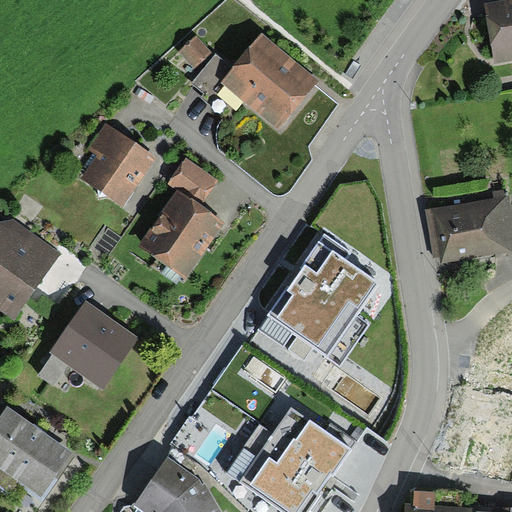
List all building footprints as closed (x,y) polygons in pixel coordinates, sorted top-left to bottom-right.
[(511,53),(511,6),(486,11),(493,57),(511,53)] [(312,92),(259,46),(235,74),(218,59),(192,88),(229,120),(245,102),(278,131),(312,92)] [(85,182),(118,207),(151,165),(106,131),(90,151),(102,160),(85,182)] [(218,190),(186,167),(169,190),(180,198),(144,249),(186,279),(223,228),(201,212),(218,190)] [(502,204),(430,216),(438,263),(510,251),(502,204)] [(0,307),(14,318),(54,259),(1,223),(0,225),(0,307)] [(378,283),(318,242),(267,316),(340,366),(369,324),(356,315),(378,283)] [(84,316),(58,355),(100,383),(127,344),(84,316)] [(308,511),(351,451),(290,409),(239,482),(282,511),(308,511)] [(0,419),(0,470),(41,499),(65,464),(0,419)] [(140,511),(211,511),(199,491),(166,467),(136,509),(140,511)] [(408,511),(429,511),(430,499),(409,498),(408,511)]
